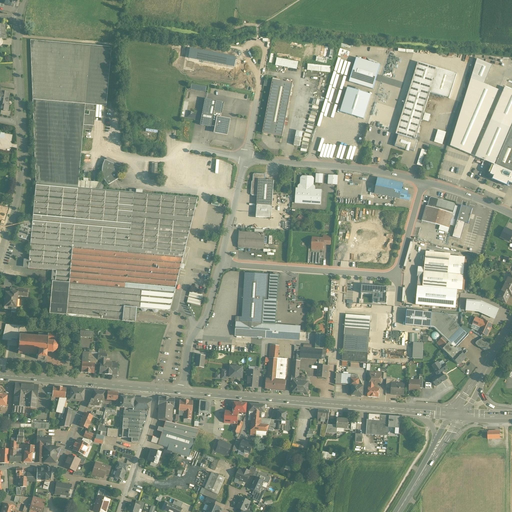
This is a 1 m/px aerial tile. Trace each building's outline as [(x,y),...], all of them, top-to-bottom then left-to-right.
[(111,47),(30,40),(35,184),(78,188),(78,181),(83,125),(84,111),(85,104),(95,105),(106,106),(111,47)] [(333,60),(336,48),(309,42),(306,54),(318,56),(317,61),(328,63),(329,59),(333,60)] [(236,58),(191,49),(189,59),(234,67),(236,58)] [(298,62),(277,58),(275,65),(296,69),(298,62)] [(380,66),(356,58),(349,82),(352,83),(351,83),(373,89),(380,66)] [(340,69),(347,71),(350,64),(343,61),(340,69)] [(456,74),(418,62),(412,81),(431,87),(430,93),(449,98),(456,74)] [(309,63),(308,70),(331,72),(332,66),(309,63)] [(471,79),(450,146),(453,148),(470,155),(476,142),(498,90),(475,80),(472,79),(472,81),(471,81),(471,79)] [(292,84),(272,80),(262,133),(282,137),(292,84)] [(412,81),(396,134),(398,135),(415,140),(430,93),(431,87),(412,81)] [(193,89),(208,92),(209,87),(194,84),(193,89)] [(511,90),(505,87),(493,116),(511,124),(511,90)] [(371,95),(348,88),(340,112),(363,120),(371,95)] [(0,92),(0,103),(2,104),(0,111),(5,111),(6,109),(8,109),(8,104),(7,104),(9,94),(0,92)] [(313,97),(308,118),(320,120),(325,100),(313,97)] [(211,127),(212,127),(215,127),(214,134),(228,137),(231,119),(221,117),(221,114),(223,114),(225,102),(205,99),(200,125),(211,127)] [(197,115),(193,115),(194,111),(189,110),(187,118),(197,119),(197,115)] [(95,112),(84,111),(83,125),(94,126),(95,112)] [(511,128),(491,120),(475,157),(494,165),(495,166),(511,128)] [(511,126),(511,128),(495,166),(511,172),(511,126)] [(444,144),(448,132),(439,129),(436,142),(444,144)] [(415,140),(398,135),(394,147),(405,150),(405,151),(408,152),(409,150),(414,152),(417,141),(415,140)] [(423,166),(428,150),(423,149),(418,165),(423,166)] [(101,171),(102,175),(98,183),(95,189),(101,190),(105,182),(107,184),(108,185),(119,178),(118,175),(118,172),(118,169),(120,167),(105,160),(103,164),(102,167),(101,171)] [(511,172),(495,166),(494,165),(494,166),(492,166),(488,173),(490,174),(490,175),(493,177),(493,178),(508,184),(509,183),(511,184),(511,172)] [(264,175),(254,174),(254,175),(253,184),(252,184),(251,194),(252,195),(257,195),(258,180),(264,180),(264,176),(264,175)] [(329,184),(339,184),(339,175),(329,175),(329,184)] [(312,177),(302,176),(301,178),(300,184),(298,186),(298,189),(296,189),(295,203),(320,205),(321,191),(315,190),(315,187),(313,185),(313,179),(312,177)] [(403,184),(378,179),(375,194),(395,198),(396,190),(401,191),(403,184)] [(264,180),(258,180),(257,195),(257,205),(272,206),(274,181),(264,180)] [(98,183),(78,181),(78,188),(95,189),(98,183)] [(78,188),(35,184),(32,220),(31,235),(28,268),(53,271),(49,314),(66,316),(135,322),(136,308),(140,308),(141,309),(141,310),(142,311),(144,311),(146,310),(146,309),(152,310),(152,311),(154,312),(156,313),(157,311),(157,310),(159,310),(169,311),(197,198),(101,190),(95,189),(78,188)] [(401,191),(396,190),(395,198),(409,201),(410,196),(407,195),(407,192),(401,191)] [(454,204),(431,197),(429,198),(427,206),(426,206),(422,221),(440,226),(449,228),(455,206),(454,204)] [(472,209),(461,206),(457,221),(468,224),(472,209)] [(32,220),(22,219),(20,226),(16,237),(25,240),(27,236),(28,236),(28,234),(31,235),(32,220)] [(511,235),(511,231),(505,228),(500,237),(509,242),(511,235)] [(264,234),(239,232),(238,248),(264,249),(264,234)] [(323,239),(312,238),(312,247),(316,247),(318,249),(323,249),(323,244),(323,239)] [(424,272),(423,276),(422,287),(447,289),(448,274),(424,272)] [(270,275),(245,273),(243,298),(263,299),(263,300),(268,300),(270,275)] [(511,274),(510,273),(500,294),(508,298),(509,295),(511,296),(511,274)] [(13,286),(13,276),(5,276),(5,285),(13,286)] [(387,287),(361,286),(361,294),(373,295),(372,300),(378,300),(378,304),(386,304),(387,297),(386,297),(387,287)] [(188,302),(201,305),(204,294),(191,291),(188,302)] [(10,293),(5,293),(5,297),(4,298),(4,299),(4,300),(4,301),(4,307),(8,307),(8,309),(11,310),(11,311),(16,312),(17,296),(18,292),(17,292),(10,292),(10,293)] [(456,296),(417,292),(416,305),(455,309),(456,296)] [(508,298),(500,294),(497,299),(505,303),(508,298)] [(263,299),(243,298),(242,318),(242,323),(262,324),(263,300),(263,299)] [(268,300),(263,300),(262,324),(266,325),(275,325),(277,301),(277,300),(268,300)] [(481,302),(467,301),(466,311),(478,312),(494,319),(499,310),(481,302)] [(432,313),(406,310),(405,325),(416,326),(416,327),(430,328),(432,313)] [(447,314),(432,313),(430,328),(434,328),(443,337),(447,341),(460,328),(454,322),(456,319),(456,315),(447,314)] [(345,315),(345,325),(344,335),(369,337),(370,317),(345,315)] [(262,324),(242,323),(242,318),(237,318),(237,323),(236,323),(235,336),(258,338),(262,339),(262,338),(266,338),(266,325),(262,324)] [(492,325),(484,321),(483,322),(476,318),(473,324),(481,327),(479,332),(487,336),(492,325)] [(5,324),(2,340),(11,340),(11,339),(18,340),(19,326),(5,324)] [(300,327),(276,325),(275,325),(266,325),(266,338),(299,340),(300,327)] [(460,328),(447,341),(443,337),(437,343),(443,349),(452,358),(458,364),(459,365),(466,357),(465,357),(458,350),(457,351),(455,348),(468,335),(460,328)] [(92,331),(80,329),(79,337),(92,338),(92,331)] [(30,336),(28,335),(28,336),(21,335),(19,335),(19,338),(17,338),(16,351),(18,351),(17,354),(19,354),(19,353),(27,354),(27,355),(28,355),(29,354),(37,355),(37,356),(36,356),(35,358),(36,358),(36,359),(37,359),(45,360),(46,360),(47,352),(51,353),(53,353),(53,352),(56,348),(57,347),(54,342),(55,342),(56,335),(47,334),(47,337),(38,336),(38,337),(30,336)] [(369,337),(344,335),(343,350),(368,352),(369,337)] [(485,343),(480,340),(476,344),(479,346),(479,345),(482,348),(482,347),(485,349),(486,347),(487,347),(488,345),(485,343)] [(423,344),(414,343),(413,358),(422,359),(423,344)] [(278,346),(271,345),(270,355),(277,356),(278,346)] [(326,349),(298,347),(298,350),(297,350),(297,356),(297,357),(300,357),(300,358),(321,359),(325,360),(326,349)] [(368,352),(343,350),(342,361),(367,363),(368,352)] [(94,364),(88,363),(88,361),(89,353),(83,352),(81,372),(94,374),(94,365),(94,364)] [(97,355),(91,354),(91,353),(90,353),(90,361),(88,361),(88,363),(94,364),(94,365),(97,365),(97,361),(98,354),(97,354),(97,355)] [(106,355),(98,354),(97,361),(100,361),(100,362),(111,363),(111,362),(106,361),(106,355)] [(205,356),(197,355),(196,367),(204,368),(205,356)] [(277,356),(270,355),(268,373),(277,374),(278,359),(278,356),(277,356)] [(287,360),(278,359),(277,374),(277,380),(285,381),(287,360)] [(307,376),(299,376),(300,361),(293,361),(291,375),(292,375),(291,381),(293,381),(306,382),(307,376)] [(111,363),(100,362),(99,374),(116,376),(118,376),(118,372),(117,371),(118,364),(111,363)] [(438,362),(432,366),(435,370),(434,371),(437,376),(441,373),(442,373),(448,368),(445,363),(441,366),(438,362)] [(321,365),(318,365),(317,377),(326,378),(327,366),(321,365)] [(243,368),(230,367),(230,371),(230,376),(229,377),(234,378),(237,378),(242,378),(242,368),(243,368)] [(259,368),(249,367),(247,387),(257,388),(259,371),(258,371),(259,368)] [(227,370),(222,370),(221,378),(221,379),(226,379),(227,379),(226,379),(227,376),(230,376),(230,371),(227,371),(227,370)] [(277,374),(268,373),(267,379),(266,379),(266,389),(285,390),(285,381),(277,380),(277,374)] [(379,389),(374,388),(374,386),(377,386),(378,382),(380,382),(381,374),(375,374),(374,375),(374,374),(373,373),(371,373),(369,375),(369,378),(370,379),(370,381),(369,381),(368,388),(367,397),(378,398),(379,389)] [(437,376),(432,379),(432,380),(436,386),(446,379),(442,373),(441,373),(437,376)] [(340,374),(336,374),(335,384),(350,385),(350,386),(352,386),(360,386),(360,385),(358,385),(359,380),(358,380),(358,375),(340,374)] [(394,379),(386,379),(386,387),(392,387),(392,384),(394,384),(394,379)] [(306,382),(293,381),(293,392),(307,393),(308,382),(306,382)] [(419,381),(410,381),(409,390),(419,391),(419,388),(419,382),(419,381)] [(38,385),(15,383),(13,405),(13,406),(12,411),(21,412),(21,407),(36,409),(37,399),(38,385)] [(394,384),(392,384),(392,387),(391,394),(403,395),(404,384),(394,384)] [(360,386),(352,386),(351,386),(351,389),(352,389),(352,395),(358,396),(358,397),(361,397),(361,396),(362,396),(363,386),(360,386)] [(66,388),(53,387),(52,397),(60,398),(64,398),(66,388)] [(84,390),(71,389),(70,396),(70,399),(74,400),(75,399),(82,400),(83,395),(84,390)] [(104,392),(97,391),(95,391),(93,395),(87,407),(97,409),(98,407),(99,407),(99,406),(102,406),(101,408),(102,408),(103,404),(104,400),(104,399),(103,399),(104,392)] [(117,393),(107,392),(106,400),(104,400),(103,404),(116,405),(117,400),(117,393)] [(134,398),(120,397),(120,400),(119,408),(129,409),(133,409),(134,398)] [(174,399),(158,397),(158,406),(159,406),(158,420),(165,422),(170,423),(172,408),(173,408),(174,399)] [(133,409),(129,409),(129,412),(128,412),(124,412),(122,429),(142,431),(148,412),(148,411),(151,400),(151,399),(150,399),(134,398),(133,409)] [(192,401),(179,400),(178,411),(184,411),(191,412),(192,401)] [(211,401),(199,401),(198,413),(202,414),(202,417),(206,417),(206,414),(210,414),(211,401)] [(246,404),(234,402),(233,411),(233,412),(238,412),(241,413),(241,414),(245,415),(245,413),(246,413),(246,404)] [(265,405),(250,404),(249,412),(249,415),(252,415),(251,425),(260,426),(260,425),(261,418),(262,418),(264,417),(265,413),(265,405)] [(72,410),(64,408),(63,410),(59,427),(68,427),(72,410)] [(329,411),(318,410),(317,422),(323,422),(323,426),(322,426),(321,436),(325,437),(326,433),(327,427),(326,427),(328,421),(329,412),(329,411)] [(191,412),(184,411),(183,419),(191,420),(191,412)] [(233,411),(227,411),(226,423),(237,424),(238,412),(233,412),(233,411)] [(286,412),(278,411),(277,421),(279,421),(279,430),(282,430),(282,431),(283,431),(283,430),(288,430),(288,431),(289,422),(286,421),(286,412)] [(89,415),(85,413),(79,425),(87,429),(92,417),(89,415)] [(380,416),(369,415),(369,420),(367,420),(366,435),(388,436),(388,426),(389,416),(380,416)] [(401,417),(389,416),(388,426),(399,426),(399,424),(400,424),(401,417)] [(348,420),(337,419),(337,424),(337,426),(337,428),(337,427),(343,427),(343,428),(344,428),(347,428),(348,420)] [(239,421),(238,426),(235,425),(232,431),(239,434),(243,423),(239,421)] [(170,423),(165,422),(159,439),(159,440),(169,443),(191,450),(198,429),(170,423)] [(102,425),(99,423),(97,431),(105,432),(105,429),(101,428),(102,425)] [(260,426),(251,425),(251,430),(251,435),(266,436),(267,432),(269,427),(269,426),(270,423),(268,423),(267,426),(260,425),(260,426)] [(337,426),(328,425),(327,427),(326,433),(337,434),(337,432),(343,432),(344,428),(343,428),(343,427),(337,427),(337,428),(337,426)] [(117,430),(105,429),(105,432),(107,433),(107,436),(117,437),(117,430)] [(142,431),(122,429),(121,438),(131,438),(131,442),(138,443),(142,431)] [(30,431),(19,430),(18,436),(17,436),(16,442),(22,443),(23,443),(23,436),(23,434),(30,435),(30,431)] [(93,435),(85,431),(83,436),(91,440),(93,435)] [(45,437),(37,437),(36,445),(44,446),(51,446),(51,437),(45,437)] [(15,438),(11,438),(10,450),(9,461),(9,462),(20,462),(21,459),(20,459),(21,452),(15,452),(16,445),(15,445),(16,442),(15,442),(15,438)] [(219,440),(215,452),(227,457),(232,445),(219,440)] [(247,440),(243,440),(243,441),(242,441),(242,443),(238,451),(244,453),(244,454),(248,454),(248,453),(250,454),(253,445),(247,443),(247,440)] [(242,443),(236,441),(233,449),(238,451),(242,443)] [(191,450),(169,443),(167,448),(167,451),(171,452),(184,457),(185,453),(189,455),(191,450)] [(36,446),(25,445),(23,462),(34,463),(36,446)] [(44,446),(36,445),(36,446),(34,463),(46,463),(47,452),(44,452),(44,446)] [(60,448),(47,448),(47,452),(46,463),(55,463),(56,457),(55,457),(58,451),(58,449),(60,449),(60,448)] [(9,451),(0,450),(0,462),(8,463),(9,451)] [(160,453),(150,450),(147,461),(157,464),(160,453)] [(78,459),(69,456),(68,458),(67,458),(66,461),(77,465),(79,462),(79,460),(78,459)] [(77,465),(66,461),(65,463),(64,466),(68,468),(74,471),(75,470),(77,465)] [(128,465),(118,462),(117,465),(116,466),(115,468),(116,469),(116,470),(114,478),(118,479),(119,478),(123,479),(126,470),(127,470),(128,465)] [(100,465),(99,466),(95,465),(92,475),(97,476),(98,475),(103,477),(104,474),(106,467),(100,465)] [(26,477),(22,477),(22,474),(22,468),(16,469),(16,474),(16,479),(20,479),(19,487),(22,487),(25,487),(26,487),(26,482),(26,477)] [(51,469),(36,469),(36,473),(36,480),(41,480),(42,480),(48,481),(48,479),(48,476),(51,476),(51,469)] [(244,469),(243,472),(239,470),(235,478),(240,480),(243,482),(243,481),(246,483),(250,475),(251,472),(249,471),(244,469)] [(36,473),(26,473),(26,477),(26,482),(36,482),(36,480),(36,473)] [(224,478),(211,473),(204,489),(217,495),(224,478)] [(264,481),(256,477),(251,489),(256,491),(259,493),(260,490),(264,481)] [(70,486),(56,483),(55,494),(59,495),(59,494),(68,495),(69,489),(70,486)] [(75,490),(69,489),(68,495),(67,498),(73,498),(75,490)] [(259,493),(256,491),(254,496),(260,499),(263,491),(260,490),(259,493)] [(103,496),(99,495),(95,506),(98,507),(96,511),(105,511),(109,500),(102,498),(103,496)] [(32,498),(15,496),(15,497),(20,498),(18,503),(24,505),(22,511),(28,511),(30,509),(32,498)] [(215,501),(207,497),(204,503),(209,505),(205,511),(218,511),(217,511),(219,508),(213,505),(215,501)] [(41,511),(45,500),(32,498),(30,509),(38,511),(40,511),(41,511)] [(244,499),(241,498),(237,508),(242,510),(241,511),(250,511),(246,510),(250,502),(247,501),(246,498),(244,499)] [(144,503),(136,500),(134,505),(139,506),(138,509),(142,510),(144,503)] [(174,500),(172,505),(180,509),(183,503),(174,500)] [(134,505),(130,503),(129,506),(128,506),(127,510),(128,511),(132,511),(136,511),(137,510),(138,510),(138,509),(139,506),(134,505)] [(172,505),(168,503),(164,510),(168,511),(178,511),(180,509),(172,505)]
